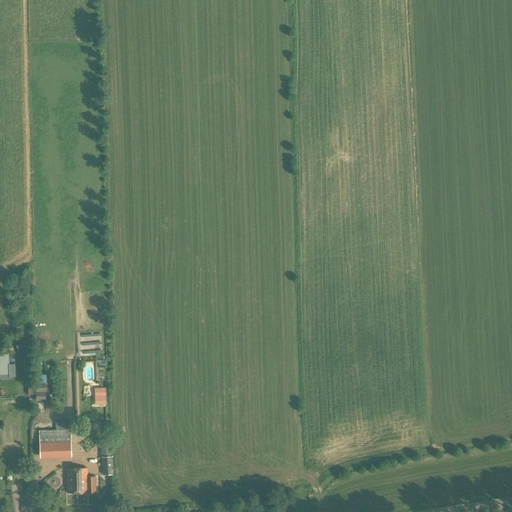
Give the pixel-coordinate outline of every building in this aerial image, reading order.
[(8,365),(8,355),(0,355),(0,379),(9,379),(9,377),(15,377),(15,364),(8,365)] [(45,400),(45,383),(36,384),(36,400),(45,400)] [(95,386),(96,403),(107,403),(106,386),(95,386)] [(56,429),(38,430),(39,443),(53,442),(71,442),(71,429),(66,429),(66,421),(56,421),(56,429)] [(109,439),(101,440),(102,456),(103,474),(114,474),(112,456),(110,456),(109,439)] [(72,456),(71,442),(53,442),(54,457),(72,456)] [(88,467),(66,468),(67,493),(96,493),(96,477),(88,477),(88,467)]
